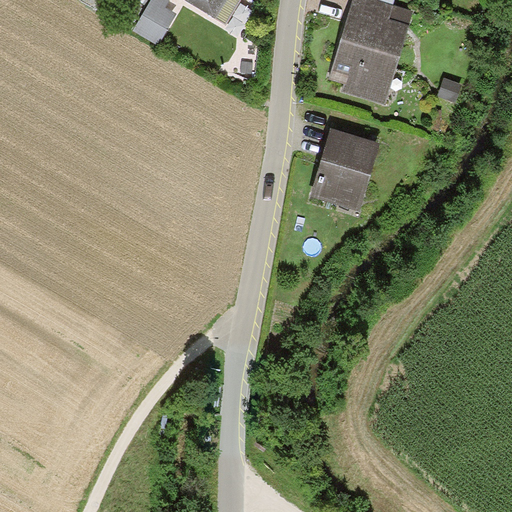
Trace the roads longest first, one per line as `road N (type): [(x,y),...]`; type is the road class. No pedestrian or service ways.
road 1 (unclassified): [(291,0),(274,164),(240,322),(224,511)]
road 2 (track): [(240,322),(217,331),(166,375),(115,453),(90,511)]
